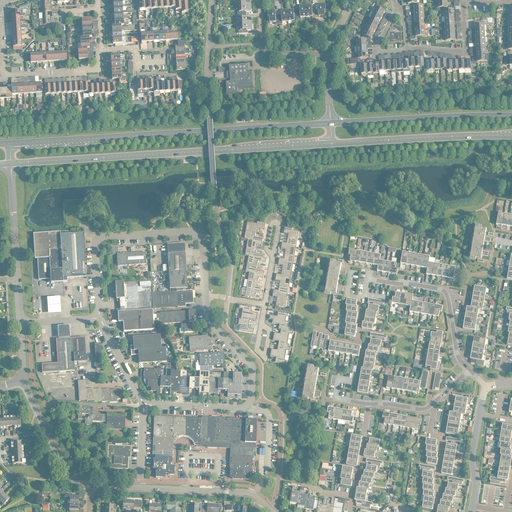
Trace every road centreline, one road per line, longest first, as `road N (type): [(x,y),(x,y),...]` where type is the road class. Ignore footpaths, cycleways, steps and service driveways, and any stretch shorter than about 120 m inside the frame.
road 1 (secondary): [(330,121),(11,142)]
road 2 (secondary): [(12,162),(331,141)]
road 3 (residential): [(205,294),(211,322),(253,365),(252,400),(239,407),(145,404)]
road 4 (residential): [(99,305),(95,245),(104,235),(200,233),(205,294)]
road 5 (secondary): [(511,113),(330,121)]
road 6 (secondary): [(331,141),(511,133)]
road 7 (residential): [(0,7),(5,72),(95,69),(102,49)]
road 8 (residential): [(432,404),(335,398),(339,377),(358,380)]
road 9 (tertiary): [(23,377),(62,459),(91,484)]
